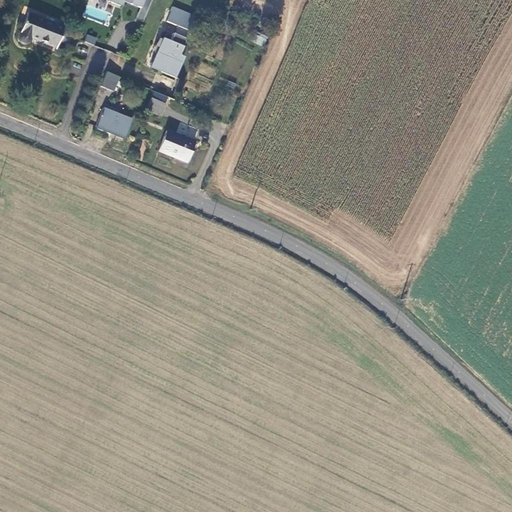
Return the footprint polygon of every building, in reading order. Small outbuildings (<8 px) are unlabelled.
[(157,47),(149,66),(175,77),(183,57),(178,55),(187,34),(190,35),(198,17),(172,7),(166,22),(176,26),(169,42),(161,38),(160,40),(158,39),(154,46),(157,47)] [(61,35),(63,28),(27,13),(19,33),(18,36),(17,36),(17,37),(17,38),(17,39),(17,40),(18,41),(18,42),(19,42),(19,43),(20,44),(21,44),(22,44),(22,45),(23,45),(24,45),(25,45),(26,44),(27,44),(28,43),(29,42),(29,41),(30,41),(31,38),(55,48),(58,42),(61,35)] [(84,42),(95,44),(97,37),(86,34),(84,42)] [(262,46),(266,38),(259,34),(255,42),(262,46)] [(71,39),(61,35),(58,42),(68,46),(71,39)] [(100,86),(113,92),(119,77),(106,72),(100,86)] [(153,92),(152,98),(164,101),(166,95),(153,92)] [(165,105),(151,99),(146,111),(160,117),(165,105)] [(103,108),(95,126),(124,138),(132,119),(118,114),(118,111),(113,109),(112,111),(103,108)] [(194,142),(166,131),(158,151),(186,163),(194,142)]
